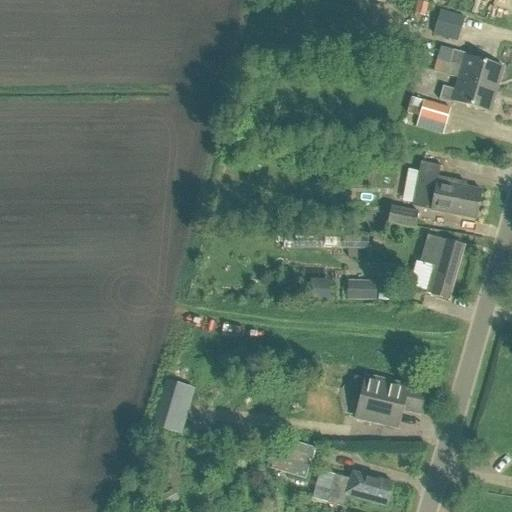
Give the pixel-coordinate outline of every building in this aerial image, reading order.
[(412,8),(407,25),(419,29),(424,12),(412,8)] [(451,40),(457,20),(435,13),(429,34),(451,40)] [(458,79),(496,91),(503,68),(466,57),(466,55),(453,51),(450,64),(461,68),(458,79)] [(490,113),(496,91),(458,79),(455,91),(443,87),(439,100),(452,104),(453,102),(490,113)] [(446,124),(451,107),(424,99),(419,116),(446,124)] [(476,221),(481,192),(460,187),(461,183),(438,178),(440,168),(421,164),(413,208),(476,221)] [(415,229),(418,213),(391,208),(387,224),(415,229)] [(448,301),(464,247),(427,237),(419,264),(433,268),(425,294),(448,301)] [(375,300),(376,281),(348,280),(347,299),(375,300)] [(313,283),(313,299),(329,299),(329,283),(313,283)] [(181,434),(195,387),(166,379),(152,425),(181,434)] [(356,419),(382,425),(397,429),(401,411),(419,415),(425,392),(392,384),(392,385),(365,379),(356,419)] [(306,478),(315,448),(295,441),(292,450),(278,445),(271,467),(306,478)] [(392,484),(352,473),(350,480),(335,476),(327,504),(343,509),(346,498),(385,508),(392,484)]
